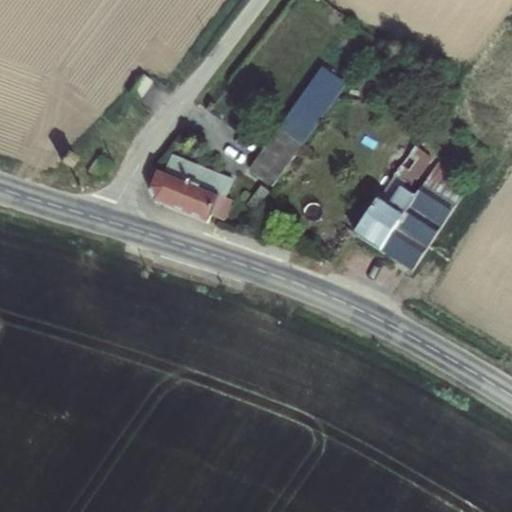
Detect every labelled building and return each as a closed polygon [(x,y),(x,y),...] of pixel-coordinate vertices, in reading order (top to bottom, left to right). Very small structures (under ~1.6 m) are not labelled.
[(280,189),(348,80),(321,63),(253,172),(280,189)] [(142,91),(154,72),(144,65),(131,84),(142,91)] [(446,150),(421,134),(417,140),(442,156),(446,150)] [(417,140),(399,167),(423,182),(431,172),(414,161),(419,153),(436,164),(442,156),(417,140)] [(83,151),(75,145),(69,154),(77,160),(83,151)] [(428,196),(393,249),(423,270),(480,182),(450,162),(428,196)] [(174,172),(168,170),(160,188),(166,202),(219,222),(222,214),(236,220),(243,199),(181,175),(183,170),(176,167),(174,172)] [(367,232),(393,249),(428,196),(413,186),(401,205),(389,197),(367,232)]
